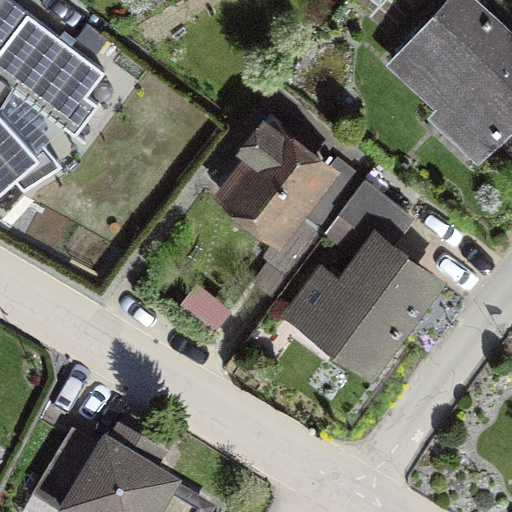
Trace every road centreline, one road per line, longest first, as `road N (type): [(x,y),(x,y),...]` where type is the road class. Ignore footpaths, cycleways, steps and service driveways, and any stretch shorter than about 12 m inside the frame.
road 1 (residential): [(318,464),(0,283)]
road 2 (residential): [(363,489),(511,287)]
